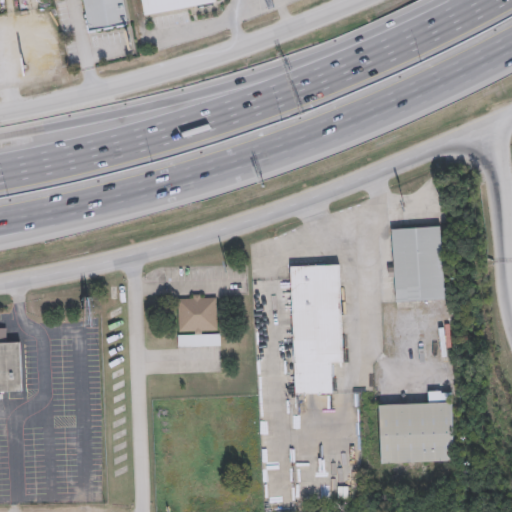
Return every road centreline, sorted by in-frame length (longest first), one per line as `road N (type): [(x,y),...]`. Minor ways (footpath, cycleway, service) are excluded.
road 1 (secondary): [(0,282),(101,262),(254,216),(511,111)]
road 2 (motorway): [(483,0),(393,46),(232,110),(0,170)]
road 3 (motorway): [(436,0),(250,79),(0,134)]
road 4 (motorway): [(138,192),(331,129),(511,43)]
road 5 (secondary): [(361,0),(185,66),(0,112)]
road 6 (residential): [(140,511),(133,253)]
road 7 (residential): [(490,120),(511,297)]
road 8 (motorway): [(0,239),(138,192)]
road 9 (motorway): [(0,219),(138,192)]
road 10 (motorway): [(386,105),(511,57)]
